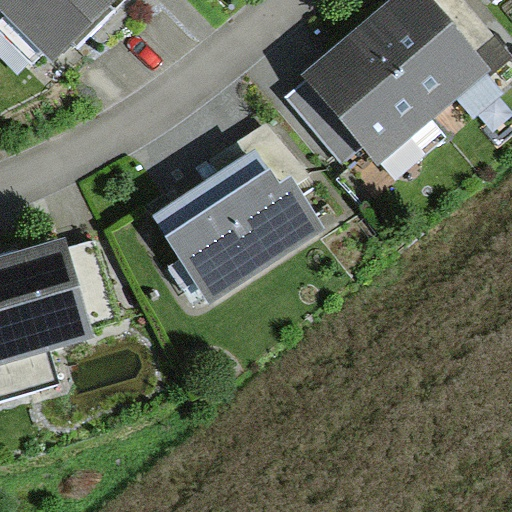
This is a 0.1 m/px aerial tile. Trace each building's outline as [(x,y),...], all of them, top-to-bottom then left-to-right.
[(126,0),(15,0),(1,14),(57,69),(126,0)] [(479,81),(412,4),(362,47),(429,124),(479,81)] [(429,124),(362,47),(312,90),(379,167),(429,124)] [(233,180),(160,222),(210,308),(330,239),(268,131),(220,158),(233,180)] [(73,248),(0,270),(0,373),(102,342),(73,248)]
